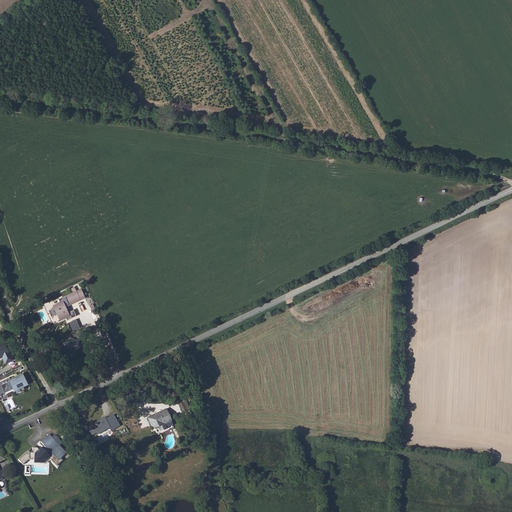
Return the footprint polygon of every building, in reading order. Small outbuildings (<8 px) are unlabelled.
[(52,305),(59,321),(66,318),(67,320),(77,316),(74,309),(67,312),(64,305),(83,297),(80,291),(59,299),(60,302),(52,305)] [(0,358),(2,358),(6,364),(14,360),(4,339),(0,340),(0,358)] [(68,355),(85,351),(82,341),(66,345),(68,355)] [(1,384),(6,392),(13,389),(14,391),(28,384),(23,373),(1,384)] [(183,409),(187,418),(191,416),(187,407),(183,409)] [(86,426),(92,437),(111,426),(112,429),(120,425),(114,414),(106,418),(105,415),(86,426)] [(174,426),(169,414),(150,424),(153,430),(158,433),(161,432),(163,437),(168,434),(167,429),(174,426)] [(34,463),(45,463),(52,457),(58,464),(71,454),(50,430),(37,442),(41,446),(38,449),(34,453),(34,459),(34,463)] [(34,453),(38,449),(37,447),(34,447),(33,452),(30,453),(28,451),(18,460),(23,465),(29,459),(34,459),(34,453)] [(0,492),(5,490),(2,484),(9,481),(6,475),(8,475),(5,468),(0,469),(0,492)]
